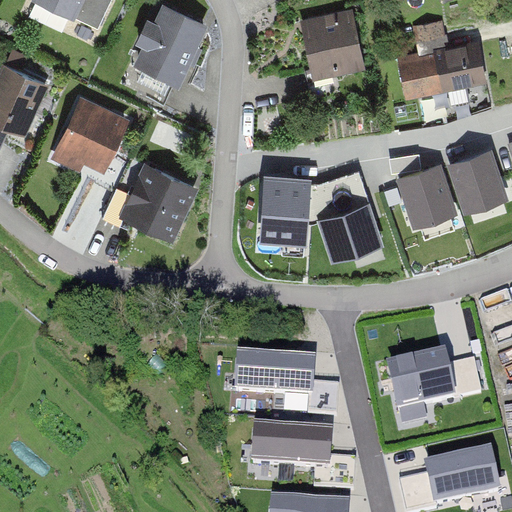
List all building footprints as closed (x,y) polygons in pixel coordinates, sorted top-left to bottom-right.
[(86,0),(43,0),(79,17),(86,0)] [(114,0),(88,0),(81,18),(101,27),(114,0)] [(209,25),(164,3),(156,20),(150,17),(138,42),(144,45),(136,63),(180,85),(209,25)] [(355,9),(301,20),(313,78),(367,67),(355,9)] [(419,51),(397,56),(406,100),(487,83),(478,40),(449,46),(444,20),(414,26),(419,51)] [(49,85),(3,63),(0,70),(0,149),(11,127),(26,135),(49,85)] [(130,117),(80,95),(52,159),(82,172),(86,162),(106,171),(130,117)] [(198,186),(145,162),(121,215),(174,239),(198,186)] [(511,197),(503,166),(457,178),(474,243),(511,233),(511,197)] [(315,177),(267,173),(261,240),(310,244),(315,177)] [(446,180),(399,192),(416,257),(463,245),(446,180)] [(373,201),(320,218),(334,261),(387,244),(373,201)] [(430,321),(378,338),(392,380),(444,364),(430,321)] [(320,354),(241,348),(238,387),(317,393),(320,354)] [(335,435),(257,429),(254,469),(333,474),(335,435)] [(351,511),(352,507),(273,501),(272,511),(351,511)]
